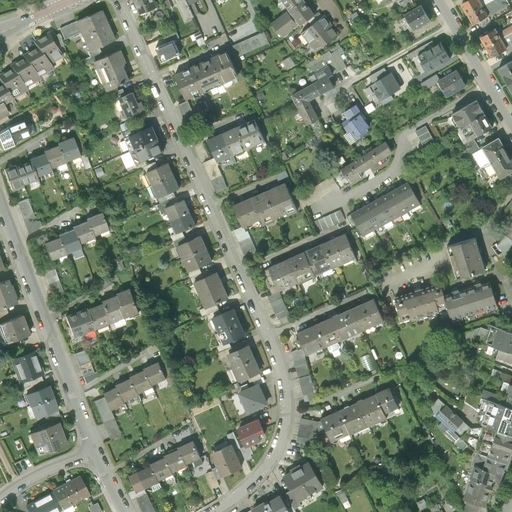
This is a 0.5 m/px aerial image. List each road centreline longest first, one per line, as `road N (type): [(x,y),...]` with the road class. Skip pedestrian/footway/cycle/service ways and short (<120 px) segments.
road 1 (residential): [(118,0),(288,381),(281,445),(259,476),(212,511)]
road 2 (residential): [(94,448),(0,200)]
road 3 (residential): [(439,0),(511,125)]
